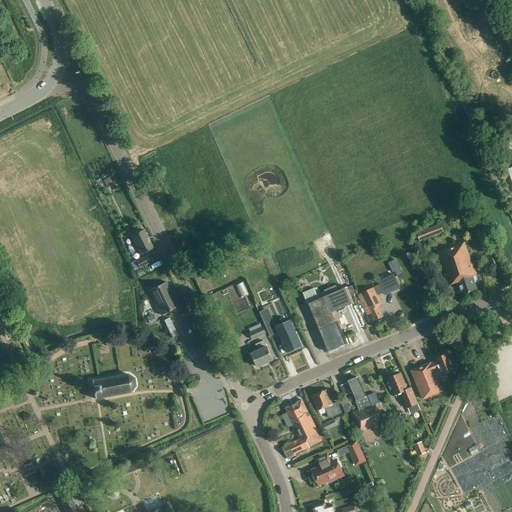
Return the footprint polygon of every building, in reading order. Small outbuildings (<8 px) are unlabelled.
[(116,183),(112,176),(103,181),(106,188),(116,183)] [(414,227),(420,241),(443,232),(440,224),(427,229),(425,223),(414,227)] [(152,248),(143,230),(130,236),(140,255),(152,248)] [(464,242),(437,251),(449,286),(457,283),(461,296),(477,289),(475,283),(481,280),(479,274),(476,276),(476,275),(477,275),(475,268),(473,269),(464,242)] [(484,253),(491,269),(501,265),(493,249),(484,253)] [(149,263),(146,256),(135,260),(138,268),(149,263)] [(221,270),(217,262),(208,266),(212,274),(221,270)] [(415,263),(409,265),(411,276),(418,274),(415,263)] [(379,285),(374,288),(359,295),(362,302),(361,302),(368,316),(371,314),(374,321),(383,317),(378,306),(382,304),(379,296),(383,293),(385,297),(401,289),(394,275),(378,282),(379,285)] [(178,307),(166,282),(148,291),(160,316),(178,307)] [(239,282),(233,284),(238,297),(244,294),(239,282)] [(306,303),(325,295),(325,294),(323,295),(320,289),(318,290),(317,287),(302,293),(306,303)] [(326,297),(325,295),(306,303),(318,331),(327,352),(347,343),(338,322),(337,323),(333,312),(353,303),(347,288),(326,297)] [(272,322),(267,310),(259,313),(265,325),(272,322)] [(146,317),(150,324),(156,321),(153,314),(146,317)] [(288,353),(302,347),(290,320),(276,327),(288,353)] [(248,333),(252,340),(266,334),(262,327),(261,327),(260,324),(248,329),(250,332),(248,333)] [(257,367),(273,360),(267,347),(264,341),(256,345),(258,351),(251,354),(257,367)] [(431,364),(430,363),(411,371),(423,400),(442,391),(437,379),(448,374),(448,373),(455,370),(448,353),(435,359),(436,361),(431,364)] [(400,374),(388,379),(395,395),(400,393),(407,409),(408,409),(410,414),(420,410),(410,387),(407,389),(400,374)] [(133,379),(127,375),(91,381),(94,399),(130,392),(135,386),(133,379)] [(347,382),(348,383),(340,386),(344,396),(352,392),(356,401),(355,402),(359,410),(372,405),(368,396),(366,397),(358,378),(347,382)] [(326,391),(312,396),(318,411),(325,408),(325,410),(326,410),(329,419),(342,414),(337,402),(332,405),(326,391)] [(302,400),(285,409),(294,425),(292,426),(299,439),(282,448),(287,458),(303,450),(321,441),(302,400)] [(389,433),(376,403),(372,405),(359,410),(352,413),(365,443),(389,433)] [(422,414),(426,424),(436,420),(432,410),(422,414)] [(321,425),(324,431),(337,425),(334,419),(321,425)] [(395,449),(391,438),(377,444),(381,454),(395,449)] [(357,441),(346,446),(355,466),(366,461),(357,441)] [(426,453),(421,442),(413,445),(418,456),(421,462),(426,453)] [(327,482),(328,483),(342,477),(334,460),(330,462),(326,455),(315,460),(319,467),(311,470),(318,486),(327,482)] [(342,469),(352,469),(351,460),(342,460),(342,469)] [(148,500),(154,499),(151,488),(145,490),(148,500)] [(336,493),(340,502),(350,498),(347,489),(336,493)] [(77,511),(68,494),(59,499),(65,511),(77,511)] [(326,507),(325,503),(312,506),(313,511),(334,511),(332,505),(326,507)]
